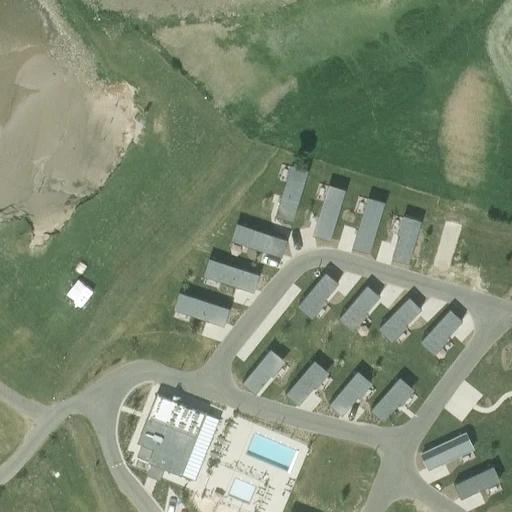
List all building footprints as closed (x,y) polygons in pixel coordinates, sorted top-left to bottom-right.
[(119,51),(134,69),(149,56),(134,39),(119,51)] [(182,107),(202,124),(215,108),(195,92),(182,107)] [(291,192),(305,197),(318,159),(304,154),(291,192)] [(279,188),(287,171),(272,164),(265,181),(279,188)] [(317,164),(306,198),(322,203),(333,169),(317,164)] [(343,166),(325,207),(353,219),(371,178),(343,166)] [(411,233),(428,239),(439,204),(428,200),(429,195),(414,190),(409,207),(419,210),(411,233)] [(243,234),(253,221),(224,198),(213,210),(243,234)] [(201,228),(193,238),(222,262),(231,252),(201,228)] [(193,293),(205,280),(179,255),(167,268),(193,293)] [(254,268),(269,275),(274,262),(259,256),(254,268)] [(279,288),(291,297),(313,266),(300,257),(279,288)] [(225,313),(237,322),(259,291),(247,283),(225,313)] [(173,322),(182,312),(153,284),(143,294),(173,322)] [(150,349),(160,337),(125,309),(115,321),(150,349)] [(220,312),(197,343),(210,353),(233,322),(220,312)] [(255,324),(237,351),(251,360),(269,332),(255,324)] [(425,336),(409,377),(421,381),(436,340),(425,336)] [(277,368),(271,378),(305,397),(311,387),(277,368)] [(317,419),(328,423),(340,390),(329,386),(317,419)] [(185,460),(204,413),(158,395),(140,442),(185,460)] [(163,480),(154,503),(178,511),(180,511),(189,490),(163,480)]
